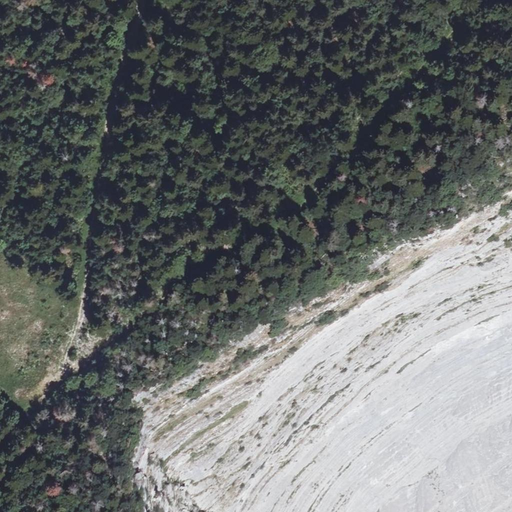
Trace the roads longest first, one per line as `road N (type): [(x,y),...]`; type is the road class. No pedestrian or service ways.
road 1 (track): [(477,0),(391,103),(291,202),(63,372)]
road 2 (track): [(63,372),(80,325),(108,129)]
road 3 (track): [(108,129),(141,0)]
